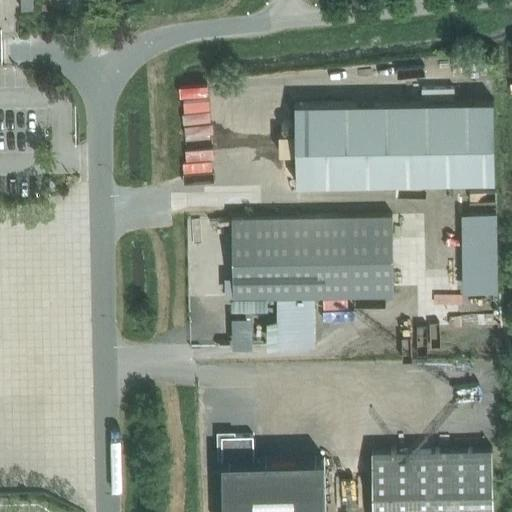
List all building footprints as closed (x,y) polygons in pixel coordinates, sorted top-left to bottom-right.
[(33,0),(21,0),(22,11),(33,11),(33,0)] [(495,179),(494,99),(295,102),(297,183),(495,179)] [(465,289),(499,289),(498,209),(463,210),(465,289)] [(392,213),(232,216),(234,296),(394,293),(392,213)] [(222,477),(222,511),(325,511),(325,457),(254,458),(254,434),(222,435),(223,477),(222,477)] [(372,449),(373,511),(493,511),(493,446),(372,449)]
